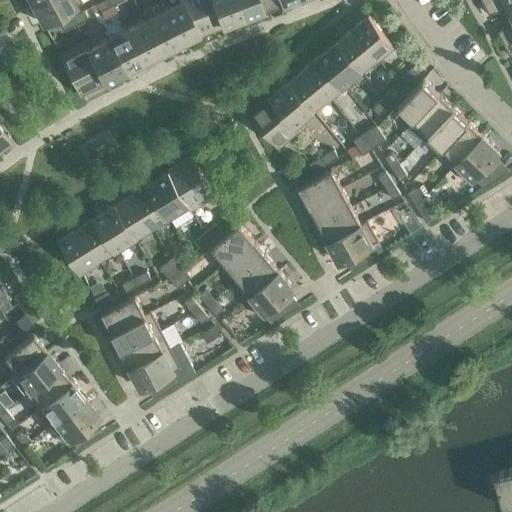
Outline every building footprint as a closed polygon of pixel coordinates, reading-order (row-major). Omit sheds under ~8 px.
[(82,2),(80,0),(40,0),(33,4),(43,23),(82,2)] [(112,4),(110,0),(101,0),(96,3),(100,11),(112,4)] [(179,0),(180,1),(181,1),(198,34),(223,25),(213,0),(179,0)] [(236,0),(213,0),(223,25),(243,17),(236,0)] [(236,0),(243,17),(262,10),(258,0),(236,0)] [(281,3),(280,0),(258,0),(262,10),(281,3)] [(511,13),(511,0),(486,0),(483,2),(489,14),(509,8),(511,13)] [(180,1),(164,10),(162,10),(179,44),(198,34),(181,1),(180,1)] [(160,3),(159,4),(140,14),(143,20),(144,20),(161,53),(179,44),(162,10),(164,10),(160,3)] [(88,18),(83,10),(71,16),(75,24),(88,18)] [(511,13),(511,14),(511,20),(498,31),(504,43),(511,38),(511,13)] [(393,43),(369,15),(352,28),(376,57),(393,43)] [(75,24),(71,16),(59,23),(63,31),(75,24)] [(144,20),(143,20),(125,29),(142,63),(161,53),(144,20)] [(376,57),(352,28),(337,41),(360,70),(376,57)] [(142,63),(125,29),(107,38),(124,72),(142,63)] [(124,72),(107,38),(89,48),(88,48),(104,82),(124,72)] [(360,70),(337,41),(320,55),(344,84),(360,70)] [(86,42),(85,43),(60,55),(80,94),(104,82),(88,48),(89,48),(86,42)] [(344,84),(320,55),(304,68),(328,97),(344,84)] [(419,73),(412,67),(403,77),(409,83),(419,73)] [(328,97),(304,68),(288,81),(312,110),(328,97)] [(439,92),(424,78),(398,105),(413,119),(414,119),(439,92)] [(312,110),(288,81),(272,95),(295,123),(296,123),(312,110)] [(392,88),(383,98),(389,104),(399,94),(392,88)] [(454,107),(439,92),(414,119),(413,119),(408,124),(423,139),(454,107)] [(295,123),(272,95),(250,112),(278,146),(300,127),(296,123),(295,123)] [(389,104),(383,98),(373,108),(379,114),(389,104)] [(469,121),(454,107),(423,139),(438,153),(469,121)] [(484,135),(469,121),(438,153),(453,167),(484,135)] [(378,126),(377,125),(365,132),(370,139),(381,132),(378,126)] [(0,145),(9,139),(0,127),(0,145)] [(370,139),(365,132),(353,139),(358,147),(370,139)] [(386,139),(381,132),(370,139),(374,146),(386,139)] [(500,151),(484,135),(453,167),(469,183),(474,177),(484,186),(493,180),(482,169),(500,151)] [(374,146),(370,139),(358,147),(363,154),(374,146)] [(334,149),(322,156),(326,164),(338,157),(334,149)] [(393,152),(385,156),(393,168),(400,163),(393,152)] [(326,164),(322,156),(310,163),(314,170),(326,164)] [(214,194),(191,157),(168,172),(187,203),(186,204),(190,209),(214,194)] [(408,175),(400,163),(393,168),(400,180),(408,175)] [(342,188),(332,169),(299,187),(309,205),(342,188)] [(393,182),(386,171),(378,175),(386,187),(393,182)] [(187,203),(168,172),(149,183),(169,215),(186,204),(187,203)] [(401,194),(393,182),(386,187),(393,199),(401,194)] [(169,215),(149,183),(132,194),(152,225),(169,215)] [(429,192),(424,185),(418,189),(423,196),(429,192)] [(415,187),(408,192),(415,203),(423,199),(415,187)] [(352,205),(342,188),(309,205),(319,223),(352,205)] [(152,225),(132,194),(115,204),(134,236),(152,225)] [(134,236),(115,204),(96,216),(116,247),(134,236)] [(361,222),(352,205),(319,223),(329,241),(362,223),(361,222)] [(433,206),(422,213),(427,221),(438,214),(433,206)] [(410,209),(399,216),(410,232),(420,226),(410,209)] [(116,247),(96,216),(79,226),(99,258),(116,247)] [(367,219),(361,222),(362,223),(329,241),(340,261),(363,249),(369,260),(379,254),(373,243),(379,240),(368,220),(367,219)] [(215,222),(205,231),(211,238),(221,229),(215,222)] [(254,239),(240,223),(211,247),(225,263),(254,239)] [(99,258),(79,226),(61,238),(80,269),(99,258)] [(211,238),(205,231),(194,240),(200,247),(211,238)] [(267,255),(254,239),(225,263),(238,279),(267,255)] [(280,271),(267,255),(238,279),(251,294),(280,271)] [(173,256),(172,257),(166,262),(175,272),(182,267),(173,256)] [(175,272),(166,262),(160,267),(169,278),(175,272)] [(191,277),(182,267),(175,272),(184,283),(191,277)] [(147,271),(135,277),(139,285),(151,279),(147,271)] [(295,288),(280,271),(251,294),(245,298),(261,317),(266,312),(274,321),(283,315),(275,305),(295,288)] [(184,283),(175,272),(169,278),(178,288),(184,283)] [(139,285),(135,277),(122,284),(127,291),(139,285)] [(0,311),(11,306),(3,287),(0,288),(0,311)] [(206,288),(199,294),(208,304),(215,299),(206,288)] [(112,299),(108,291),(95,298),(99,306),(112,299)] [(145,313),(136,295),(103,312),(112,331),(145,314),(145,313)] [(200,306),(191,296),(184,301),(193,312),(200,306)] [(223,309),(215,299),(208,304),(217,315),(223,309)] [(209,317),(200,306),(193,312),(202,323),(209,317)] [(151,310),(145,313),(145,314),(112,331),(122,349),(161,329),(151,310)] [(221,334),(215,325),(205,331),(211,341),(221,334)] [(171,347),(161,329),(122,349),(131,367),(171,347)] [(46,350),(32,333),(3,356),(17,373),(46,350)] [(4,335),(0,338),(0,349),(9,342),(4,335)] [(131,367),(142,388),(165,376),(171,387),(195,372),(180,342),(171,347),(131,367)] [(58,366),(46,350),(17,373),(29,389),(58,366)] [(71,382),(58,366),(29,389),(41,404),(42,405),(71,382)] [(84,398),(71,382),(42,405),(41,404),(36,408),(49,425),(84,398)] [(98,415),(84,398),(49,425),(63,443),(69,439),(76,448),(86,442),(78,432),(98,415)] [(14,419),(5,408),(0,412),(0,416),(7,425),(14,419)] [(22,429),(15,435),(23,446),(30,440),(22,429)] [(14,446),(6,435),(0,439),(0,441),(7,451),(14,446)] [(511,468),(495,473),(504,509),(511,506),(511,468)]
